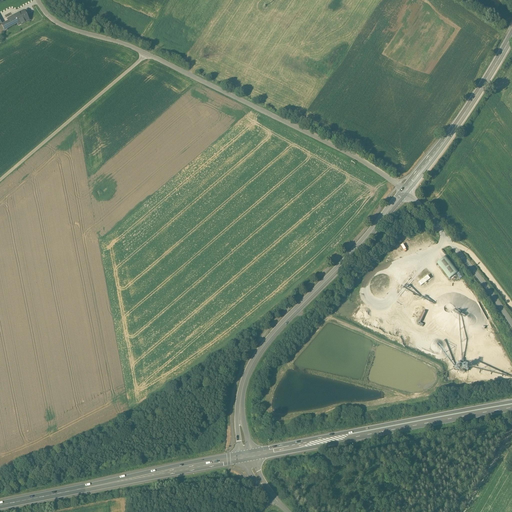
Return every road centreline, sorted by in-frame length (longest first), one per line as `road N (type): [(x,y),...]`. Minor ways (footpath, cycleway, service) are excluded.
road 1 (secondary): [(404,191),(255,357),(239,405),(246,456)]
road 2 (residential): [(145,54),(344,151),(404,191)]
road 3 (trunk): [(246,456),(511,405)]
road 4 (primary): [(0,505),(246,456)]
road 5 (residential): [(0,180),(145,54)]
road 6 (secondary): [(511,35),(404,191)]
road 7 (residential): [(404,191),(511,325)]
road 8 (residential): [(36,0),(55,22),(145,54)]
